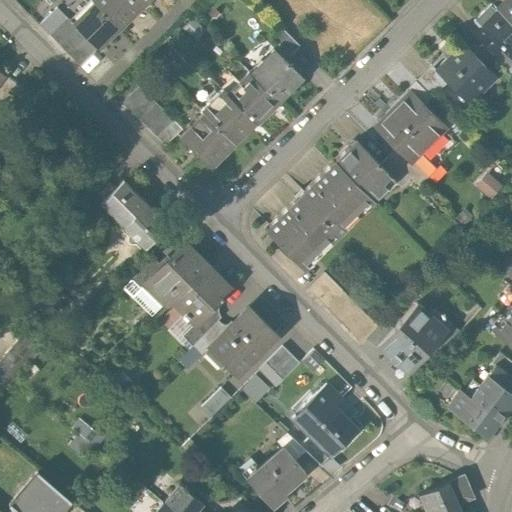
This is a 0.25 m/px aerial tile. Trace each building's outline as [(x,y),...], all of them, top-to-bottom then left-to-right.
[(120,26),(94,0),(91,0),(71,19),(99,47),(120,26)] [(94,0),(120,26),(143,5),(138,0),(94,0)] [(511,23),(488,0),(487,0),(470,17),(491,38),(511,58),(511,23)] [(511,0),(488,0),(511,23),(511,0)] [(99,47),(71,19),(58,5),(39,24),(80,66),(99,47)] [(205,29),(193,17),(183,27),(195,39),(205,29)] [(284,28),(275,37),(291,53),(300,45),(284,28)] [(511,59),(511,58),(491,38),(483,46),(505,67),(511,59)] [(495,75),(460,40),(433,66),(447,80),(468,102),(495,75)] [(275,44),(254,65),(284,96),(306,75),(275,44)] [(405,85),(423,103),(447,80),(433,66),(428,62),(405,85)] [(254,65),(230,89),(260,120),(284,96),(254,65)] [(6,74),(0,82),(0,113),(22,86),(6,74)] [(202,107),(207,111),(238,143),(260,120),(230,89),(225,84),(202,107)] [(182,127),(140,85),(123,101),(165,144),(182,127)] [(395,146),(409,161),(412,159),(446,125),(423,103),(405,85),(370,121),(395,146)] [(182,136),(213,167),(238,143),(207,111),(182,136)] [(353,138),(332,159),(373,201),(394,180),(378,163),(353,138)] [(409,161),(395,146),(387,153),(409,177),(417,185),(427,175),(412,159),(409,161)] [(409,177),(387,153),(378,163),(394,180),(401,186),(409,177)] [(332,159),(261,228),(302,269),(373,201),(332,159)] [(105,197),(115,188),(97,170),(76,191),(85,200),(97,188),(105,197)] [(501,183),(486,170),(473,184),(488,198),(501,183)] [(105,197),(102,201),(146,245),(171,221),(126,177),(115,188),(105,197)] [(159,264),(143,280),(168,304),(173,300),(211,260),(187,236),(159,264)] [(506,246),(495,237),(489,244),(500,253),(506,246)] [(495,267),(511,280),(511,248),(510,247),(495,267)] [(143,280),(159,264),(152,257),(132,278),(139,284),(143,280)] [(211,260),(173,300),(195,323),(234,284),(211,260)] [(376,325),(322,271),(305,287),(360,342),(365,337),(376,325)] [(511,285),(484,323),(511,343),(511,285)] [(182,334),(193,345),(219,318),(222,315),(219,311),(219,307),(220,303),(223,300),(221,298),(195,323),(182,334)] [(445,327),(415,299),(394,322),(375,341),(405,369),(431,342),(445,327)] [(227,326),(210,344),(238,373),(280,331),(251,303),(227,326)] [(387,315),(376,325),(365,337),(372,344),(375,341),(394,322),(387,315)] [(210,344),(227,326),(219,318),(193,345),(200,353),(210,344)] [(445,327),(431,342),(440,351),(458,331),(449,322),(445,327)] [(32,323),(0,359),(0,382),(7,389),(51,339),(32,323)] [(300,361),(283,344),(259,368),(275,385),(300,361)] [(200,353),(193,345),(179,357),(187,365),(200,353)] [(491,360),(511,375),(511,373),(511,360),(498,350),(491,360)] [(511,375),(491,360),(466,393),(456,386),(444,403),(484,433),(511,395),(511,375)] [(94,378),(84,369),(78,375),(88,384),(94,378)] [(255,371),(242,386),(257,400),(270,385),(255,371)] [(329,380),(293,416),(331,454),(359,426),(336,403),(344,395),(329,380)] [(231,395),(222,386),(201,406),(211,415),(231,395)] [(176,421),(166,434),(189,453),(197,444),(188,436),(211,415),(201,406),(181,426),(176,421)] [(70,426),(78,433),(89,442),(95,447),(103,437),(79,416),(70,426)] [(279,439),(286,446),(295,457),(305,450),(287,432),(279,439)] [(89,442),(78,433),(69,445),(80,454),(89,442)] [(286,446),(248,476),(273,507),(289,494),(286,490),(308,473),(295,457),(286,446)] [(0,511),(63,511),(73,500),(36,468),(8,501),(14,506),(9,511),(4,511),(0,508),(0,511)] [(466,473),(420,494),(428,510),(428,511),(466,511),(463,503),(477,496),(466,473)] [(142,511),(154,511),(163,501),(132,476),(119,492),(142,511)] [(163,501),(176,511),(197,511),(200,508),(204,504),(178,483),(163,501)] [(85,511),(106,511),(91,498),(82,509),(85,511)] [(176,511),(163,501),(154,511),(176,511)]
